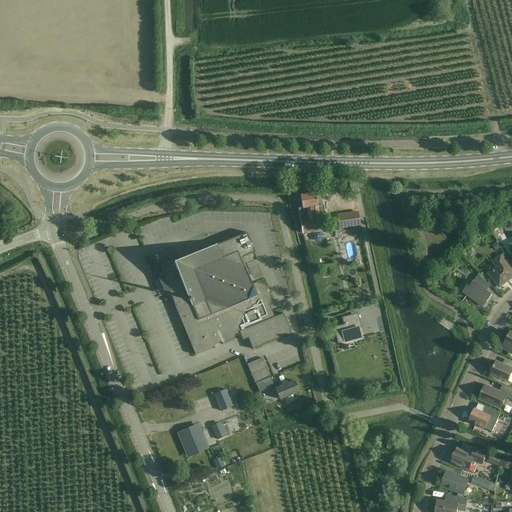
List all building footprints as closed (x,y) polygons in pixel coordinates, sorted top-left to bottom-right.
[(323,205),(317,206),(316,193),(300,195),(302,208),(298,208),(302,233),(324,230),(322,219),(325,218),(323,205)] [(339,228),(352,226),(350,214),(337,215),(339,228)] [(174,304),(195,355),(215,346),(214,345),(221,342),(222,344),(233,339),(234,336),(240,334),(243,340),(248,338),(253,349),(291,333),(283,313),(274,317),(268,303),(270,299),(270,295),(269,291),(267,288),(263,285),(260,284),(256,284),(252,285),(241,258),(255,252),(247,232),(174,262),(172,258),(158,264),(174,304)] [(497,267),(489,274),(499,287),(505,283),(505,282),(509,279),(510,279),(511,277),(511,270),(501,256),(493,262),(497,267)] [(483,307),(492,294),(485,289),(489,284),(479,274),(469,287),(467,286),(463,292),(483,307)] [(344,325),(333,328),(338,344),(361,338),(358,329),(356,321),(344,325)] [(511,333),(511,332),(502,347),(510,352),(511,352),(511,333)] [(507,366),(496,361),(493,367),(494,367),(491,374),(508,381),(511,373),(511,361),(510,360),(507,366)] [(270,377),(256,383),(259,392),(274,386),(270,377)] [(275,389),(279,399),(299,391),(294,381),(287,384),(286,382),(281,384),(282,386),(275,389)] [(485,385),(479,399),(501,409),(506,397),(511,399),(511,388),(503,385),(500,391),(485,385)] [(221,411),(232,406),(225,389),(214,394),(221,411)] [(492,432),(494,427),(500,413),(488,408),(485,413),(475,408),(469,421),(485,428),(492,432)] [(219,423),(212,426),(217,439),(225,436),(221,427),(219,423)] [(188,455),(206,447),(198,426),(179,434),(188,455)] [(482,465),(487,453),(475,448),(472,454),(457,447),(451,462),(469,470),(472,464),(474,465),(476,462),(482,465)] [(491,455),(488,462),(498,466),(501,459),(491,455)] [(225,466),(221,457),(213,460),(217,469),(225,466)] [(502,461),(500,467),(508,469),(510,463),(502,461)] [(469,479),(447,471),(441,486),(463,494),(469,479)] [(496,484),(491,482),(474,476),(472,483),(489,489),(494,491),(496,484)] [(465,511),(467,499),(449,496),(448,502),(438,500),(435,511),(457,511),(458,509),(465,511)] [(499,503),(495,507),(499,511),(503,507),(499,503)]
